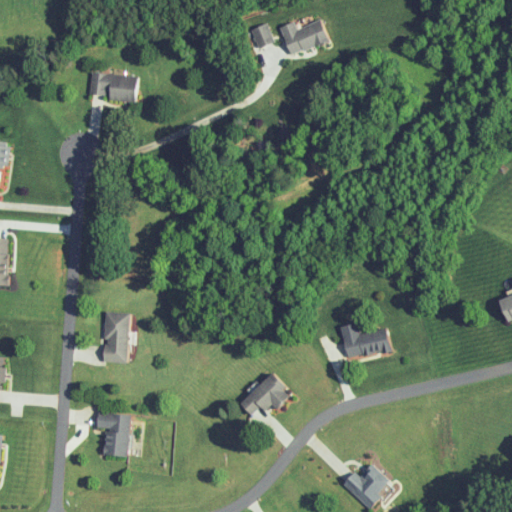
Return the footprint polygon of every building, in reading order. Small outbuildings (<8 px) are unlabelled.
[(326,39),(317,19),(295,28),(292,20),(277,27),(289,55),(326,39)] [(273,41),(267,22),(252,27),(258,46),(273,41)] [(130,100),(133,76),(96,71),(93,95),(130,100)] [(0,166),(6,168),(9,142),(0,141),(0,166)] [(511,293),(493,301),(503,324),(511,320),(511,293)] [(100,360),(127,363),(133,313),(105,310),(100,360)] [(335,328),(348,362),(389,346),(382,326),(357,335),(352,321),(335,328)] [(285,385),(270,370),(237,404),(254,421),(261,414),(264,417),(287,394),(281,389),(285,385)] [(127,414),(107,413),(107,420),(94,419),(93,427),(103,427),(102,455),(125,457),(127,414)] [(357,475),(353,470),(342,479),(367,508),(379,497),(375,492),(388,481),(372,462),(357,475)]
